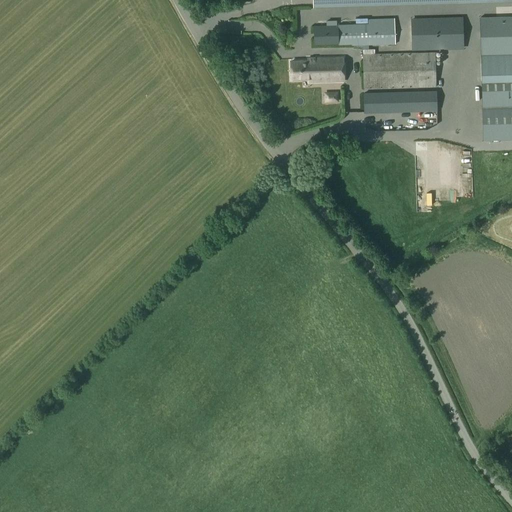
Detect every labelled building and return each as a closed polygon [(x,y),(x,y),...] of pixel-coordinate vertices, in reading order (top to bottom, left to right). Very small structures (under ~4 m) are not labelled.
[(511,17),(480,18),(481,56),(511,55),(511,17)] [(463,48),(462,18),(420,19),(412,19),(414,49),(463,48)] [(337,27),(313,27),(314,46),(352,44),(353,46),(395,44),(394,19),(369,20),(369,25),(337,26),(337,27)] [(435,53),(362,55),(363,90),(436,88),(435,53)] [(511,85),(511,55),(481,56),(482,87),(511,85)] [(307,61),(290,62),(291,81),(308,80),(308,83),(343,82),(343,58),(315,59),(307,59),(307,61)] [(336,90),(327,90),(327,85),(321,85),(322,101),(337,101),(336,90)] [(511,85),(482,87),(483,127),(511,126),(511,85)] [(436,92),(364,94),(364,114),(437,112),(436,92)]
